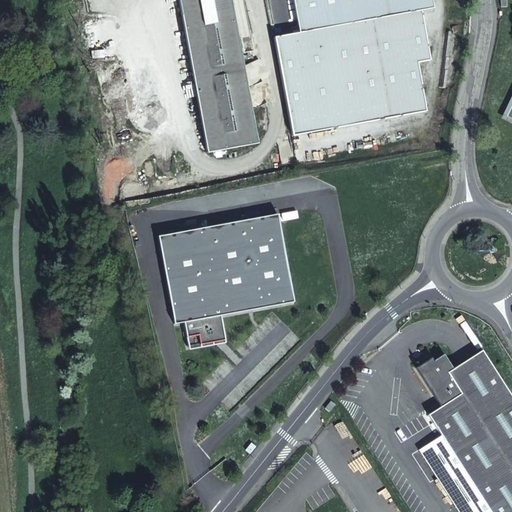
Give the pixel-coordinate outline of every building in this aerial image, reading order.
[(232,0),(179,0),(208,151),(258,141),(232,0)] [(429,0),(286,0),(291,33),(274,37),(292,136),(426,111),(417,63),(431,61),(420,10),(431,9),(429,0)] [(173,158),(154,161),(156,178),(175,175),(173,158)] [(294,301),(278,214),(159,235),(175,322),(184,321),(189,345),(225,339),(221,314),(294,301)] [(511,511),(511,397),(481,350),(452,369),(443,354),(432,361),(433,363),(422,370),(444,404),(440,407),(427,415),(489,511),(511,511)] [(433,363),(432,361),(430,358),(415,368),(440,407),(444,404),(422,370),(433,363)] [(335,404),(331,401),(325,408),(329,412),(335,404)] [(333,426),(344,443),(353,437),(341,420),(333,426)] [(350,451),(354,462),(363,459),(359,447),(350,451)]
